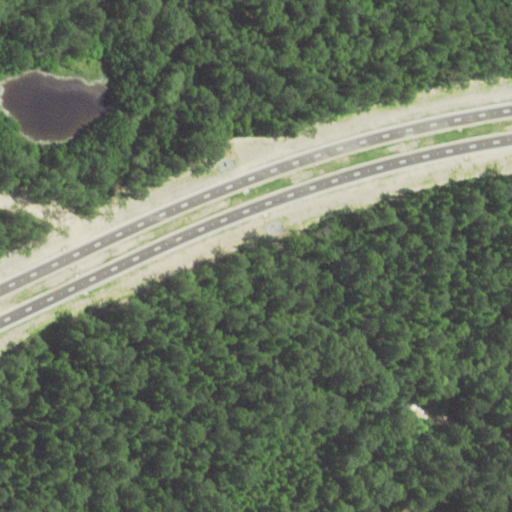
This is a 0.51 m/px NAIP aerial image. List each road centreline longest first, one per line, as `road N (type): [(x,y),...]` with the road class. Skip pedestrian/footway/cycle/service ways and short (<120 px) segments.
road 1 (tertiary): [(0,318),(171,237),(335,175),(511,136)]
road 2 (tertiary): [(511,108),(323,148),(0,282)]
